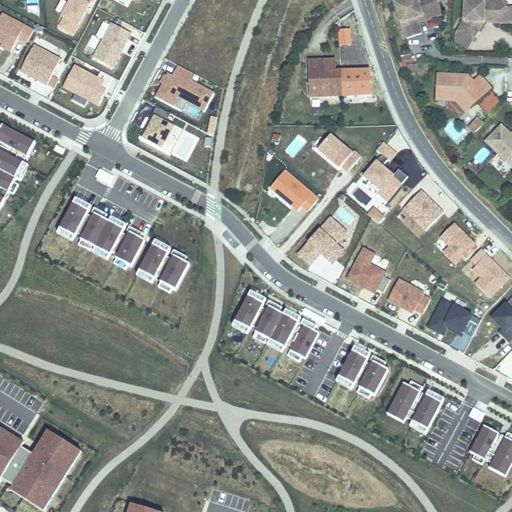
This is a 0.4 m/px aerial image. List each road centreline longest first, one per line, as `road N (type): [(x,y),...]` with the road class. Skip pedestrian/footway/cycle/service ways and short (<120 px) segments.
road 1 (residential): [(101,145),(219,210),(290,281),(511,400)]
road 2 (tertiary): [(363,0),(387,80),(447,172),(511,238)]
road 3 (residential): [(179,0),(101,145)]
